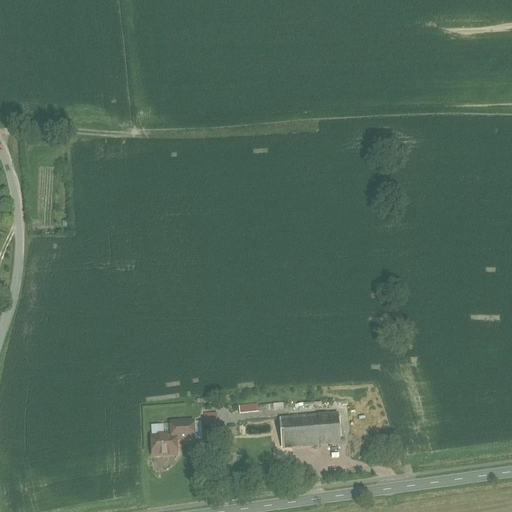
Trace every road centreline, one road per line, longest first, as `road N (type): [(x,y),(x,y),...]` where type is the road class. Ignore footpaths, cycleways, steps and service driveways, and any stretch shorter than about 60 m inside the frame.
road 1 (tertiary): [(240,511),(511,474)]
road 2 (unclassified): [(0,345),(17,246),(0,155)]
